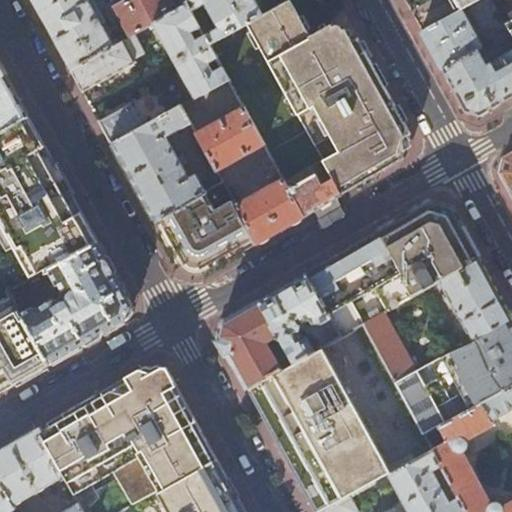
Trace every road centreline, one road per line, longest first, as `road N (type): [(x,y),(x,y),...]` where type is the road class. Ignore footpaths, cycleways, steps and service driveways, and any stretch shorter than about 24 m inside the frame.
road 1 (residential): [(0,7),(176,321)]
road 2 (residential): [(176,321),(457,159)]
road 3 (residential): [(176,321),(280,511)]
road 4 (residential): [(0,422),(176,321)]
road 5 (residential): [(457,159),(368,0)]
